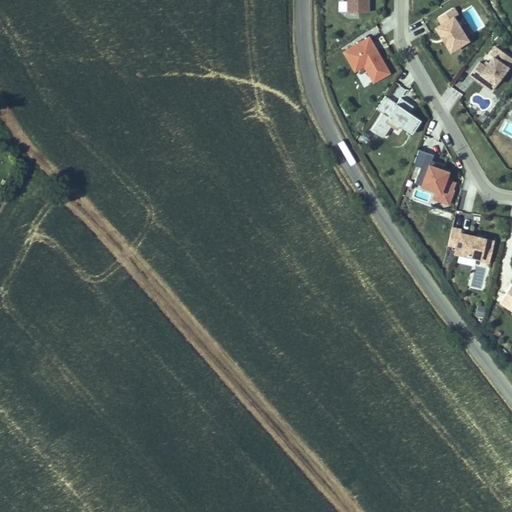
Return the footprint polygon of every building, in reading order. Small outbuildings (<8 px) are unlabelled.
[(347,0),(347,12),(369,12),(368,0),(347,0)] [(468,40),(453,17),(457,15),(453,7),(438,17),(442,23),(436,27),(451,51),(468,40)] [(376,49),(369,37),(367,39),(374,50),(376,49)] [(390,74),(376,49),(374,50),(367,39),(344,52),(354,71),(364,65),(374,83),(390,74)] [(495,85),(511,62),(511,58),(496,46),(490,55),(493,57),(488,62),(486,66),(483,64),(479,61),(470,74),(485,86),(489,80),(495,85)] [(489,80),(485,86),(491,90),(495,85),(489,80)] [(401,126),(410,112),(414,106),(401,98),(397,103),(385,96),(376,109),(382,113),(372,129),(384,137),(391,127),(398,131),(401,126)] [(412,134),(421,120),(410,112),(401,126),(412,134)] [(446,180),(449,172),(443,170),(445,165),(438,162),(436,167),(430,165),(432,160),(434,155),(419,149),(413,164),(423,168),(417,183),(423,185),(425,180),(439,185),(437,191),(434,198),(449,204),(454,191),(452,190),(455,183),(446,180)] [(439,185),(425,180),(423,185),(437,191),(439,185)] [(489,262),(494,241),(460,233),(461,230),(452,227),(448,245),(456,247),(455,252),(480,258),(480,260),(489,262)] [(511,305),(511,283),(500,302),(510,309),(511,305)] [(476,306),(475,316),(483,317),(485,307),(476,306)]
